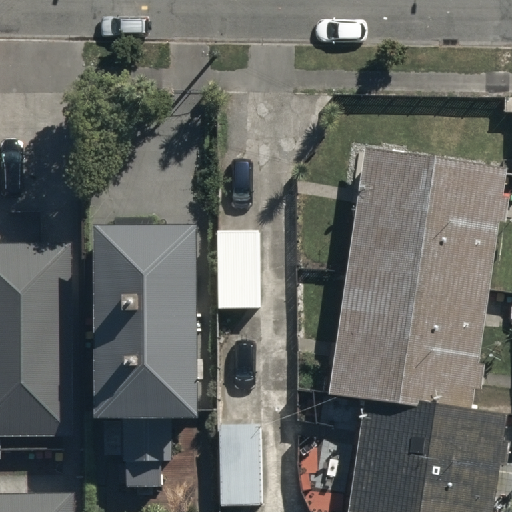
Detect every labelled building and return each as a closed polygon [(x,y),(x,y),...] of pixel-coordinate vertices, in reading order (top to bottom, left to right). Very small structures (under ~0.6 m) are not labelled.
[(495,161),(364,142),(328,398),(361,408),(346,511),(490,511),(496,468),(507,470),(511,432),(511,419),(495,417),(497,406),(473,403),(497,225),(504,226),(508,201),(501,200),(505,171),(494,170),(495,161)] [(199,215),(94,217),(98,409),(203,406),(199,215)] [(262,222),(220,223),(222,307),(263,307),(262,222)] [(62,241),(0,241),(0,433),(63,433),(62,241)] [(265,423),(224,423),(225,499),(264,500),(265,423)] [(66,511),(66,487),(0,488),(0,511),(66,511)]
